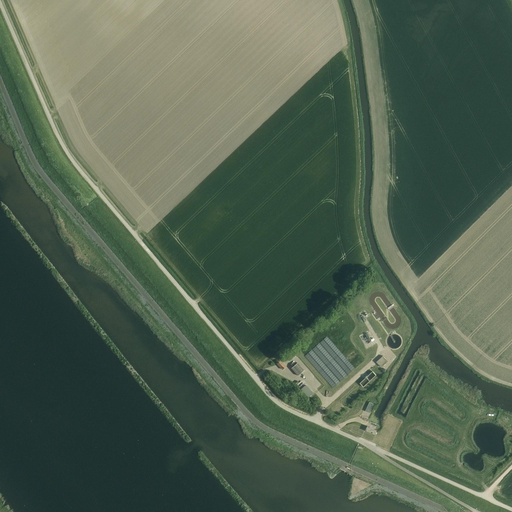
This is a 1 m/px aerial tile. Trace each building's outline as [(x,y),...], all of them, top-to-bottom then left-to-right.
[(365,336),(371,347),(379,342),(377,339),(372,342),(368,335),(365,336)] [(295,354),(293,352),(283,360),(285,362),(295,354)] [(383,356),(376,362),(381,367),(388,361),(383,356)] [(282,369),(284,367),(285,366),(280,361),(277,364),(282,369)] [(298,376),(304,370),(297,363),(291,368),(298,376)] [(304,386),(300,389),(308,398),(313,393),(306,385),(304,386)] [(369,402),(365,411),(370,413),(374,404),(369,402)] [(367,426),(365,430),(375,435),(377,431),(376,430),(372,428),(369,427),(367,426)]
